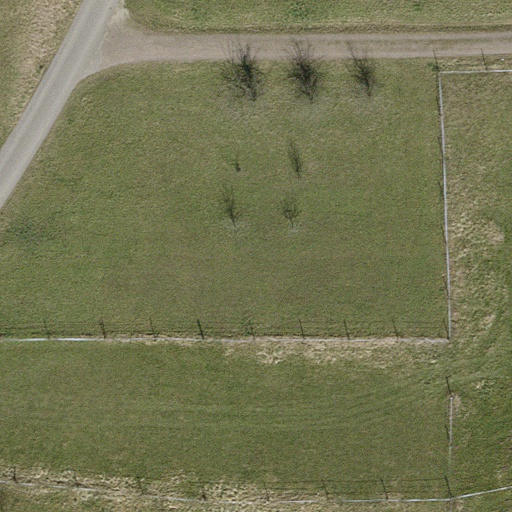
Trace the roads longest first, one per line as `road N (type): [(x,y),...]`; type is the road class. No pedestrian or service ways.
road 1 (track): [(83,54),(511,37)]
road 2 (unclassified): [(104,0),(83,54),(0,184)]
